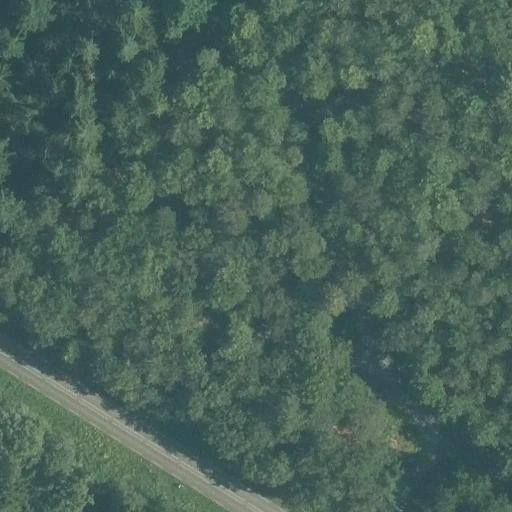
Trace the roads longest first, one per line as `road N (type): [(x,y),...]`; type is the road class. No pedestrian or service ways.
road 1 (unclassified): [(382,389),(199,303),(0,236)]
road 2 (unclassified): [(382,389),(375,342),(332,235),(260,0)]
road 3 (primary): [(258,511),(0,350)]
